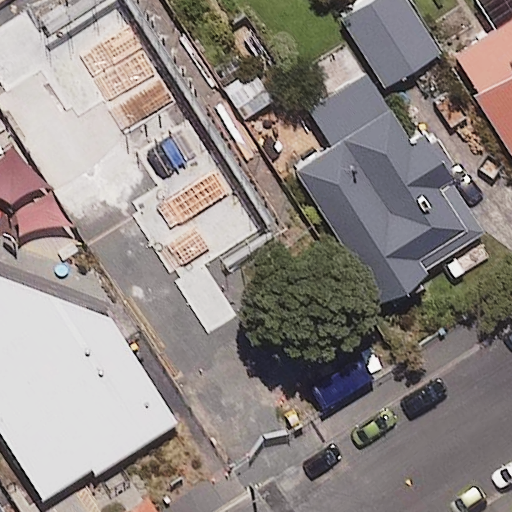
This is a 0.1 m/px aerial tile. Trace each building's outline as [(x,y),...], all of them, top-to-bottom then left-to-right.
[(435,42),(407,0),(350,0),(338,8),(382,77),(435,42)] [(511,3),(446,47),(511,149),(511,3)] [(32,58),(6,17),(0,20),(0,166),(16,156),(1,132),(43,105),(18,67),(32,58)] [(268,91),(250,63),(221,81),(239,110),(268,91)] [(374,287),(482,219),(418,117),(404,126),(365,63),(306,100),(328,135),(293,157),(374,287)] [(235,264),(285,233),(189,83),(139,115),(235,264)] [(0,418),(44,484),(87,456),(92,463),(173,408),(101,304),(0,260),(0,418)]
